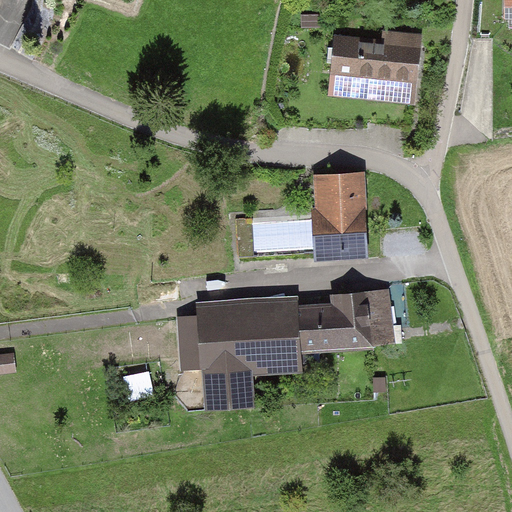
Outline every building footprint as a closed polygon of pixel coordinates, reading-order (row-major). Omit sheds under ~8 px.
[(511,0),(503,0),(504,23),(511,23),(511,0)] [(382,38),(334,33),(331,74),(350,76),(349,96),(416,103),(422,33),(383,28),(382,38)] [(314,216),(257,219),(259,264),(371,259),(367,169),(312,172),(314,216)] [(303,299),(193,306),(194,318),(176,319),(180,380),(200,379),(202,421),(260,417),(257,374),(300,371),(299,353),(397,347),(394,294),(334,298),(335,309),(304,311),(303,299)] [(16,352),(0,353),(0,374),(19,372),(16,352)] [(152,374),(131,376),(133,398),(154,397),(152,374)]
